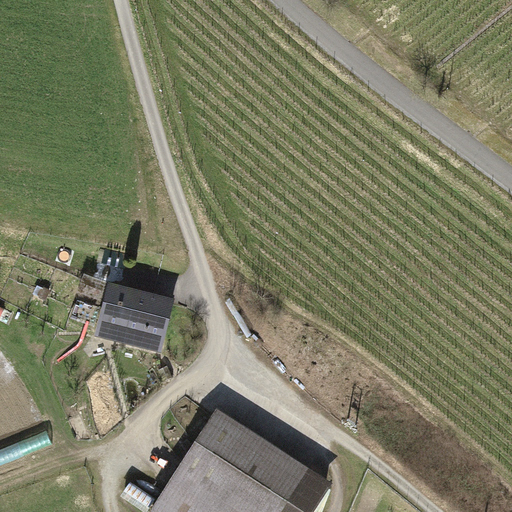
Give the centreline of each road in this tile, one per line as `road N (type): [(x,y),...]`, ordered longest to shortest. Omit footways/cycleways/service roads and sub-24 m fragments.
road 1 (track): [(121,0),(146,99),(226,324),(225,343)]
road 2 (unclassified): [(511,179),(286,0)]
road 3 (track): [(225,343),(436,511)]
road 4 (track): [(225,343),(112,446)]
